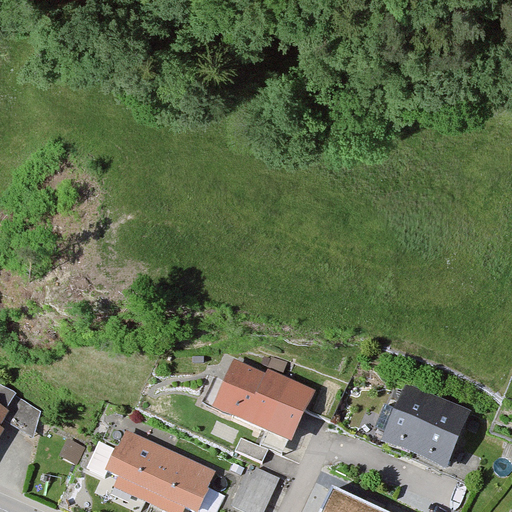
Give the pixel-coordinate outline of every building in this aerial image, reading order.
[(273,381),(240,367),(220,412),(279,437),(300,387),(275,376),(273,381)] [(404,463),(428,403),(395,390),(371,449),(404,463)] [(428,403),(404,463),(437,476),(461,417),(428,403)] [(0,453),(11,437),(6,434),(16,419),(0,409),(0,453)] [(149,507),(170,456),(129,439),(122,456),(100,447),(89,474),(110,483),(112,478),(121,481),(116,493),(149,507)] [(170,456),(149,507),(160,511),(209,511),(224,479),(170,456)] [(250,465),(233,505),(249,511),(263,511),(279,477),(250,465)] [(363,511),(335,499),(328,511),(363,511)]
